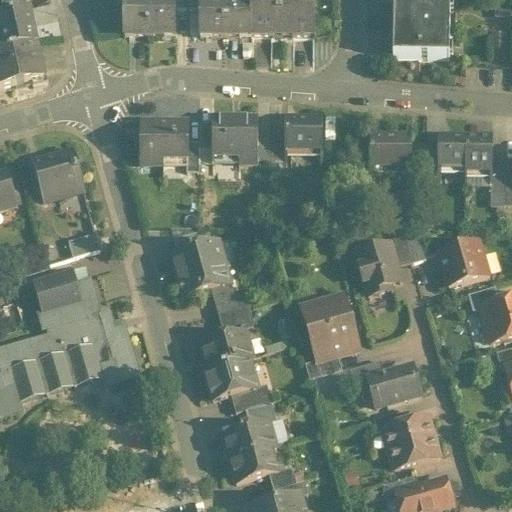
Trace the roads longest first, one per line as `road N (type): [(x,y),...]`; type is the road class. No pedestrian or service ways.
road 1 (residential): [(95,97),(167,333),(209,511)]
road 2 (residential): [(95,97),(171,84),(356,95)]
road 3 (residential): [(414,307),(474,511)]
road 4 (residential): [(356,95),(511,107)]
